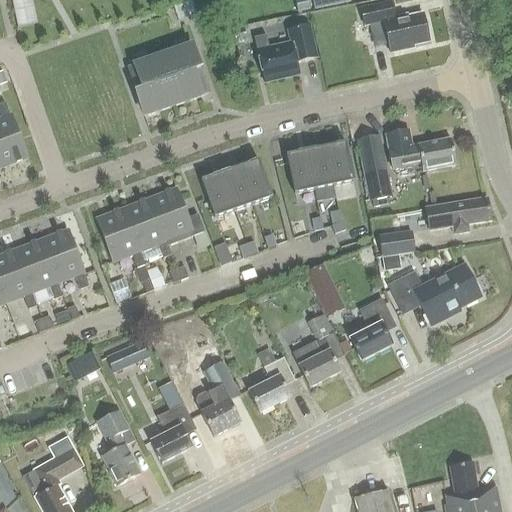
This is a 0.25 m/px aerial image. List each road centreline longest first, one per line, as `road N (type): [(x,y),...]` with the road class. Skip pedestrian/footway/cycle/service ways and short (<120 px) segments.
road 1 (residential): [(0,209),(259,122),(476,77)]
road 2 (secondary): [(204,511),(511,351)]
road 3 (residential): [(511,192),(492,156),(476,77)]
